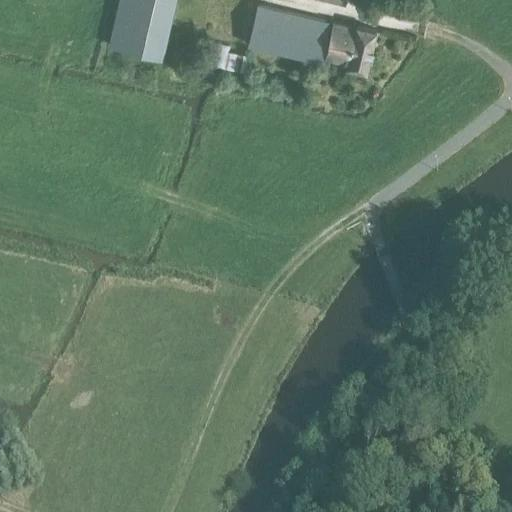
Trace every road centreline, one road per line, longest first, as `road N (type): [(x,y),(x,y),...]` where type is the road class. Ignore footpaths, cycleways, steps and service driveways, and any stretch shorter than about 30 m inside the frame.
road 1 (track): [(73,0),(50,85),(60,154),(201,213),(324,238)]
road 2 (track): [(166,511),(229,356),(292,264),(324,238)]
road 3 (unclassified): [(377,240),(373,208),(511,101)]
